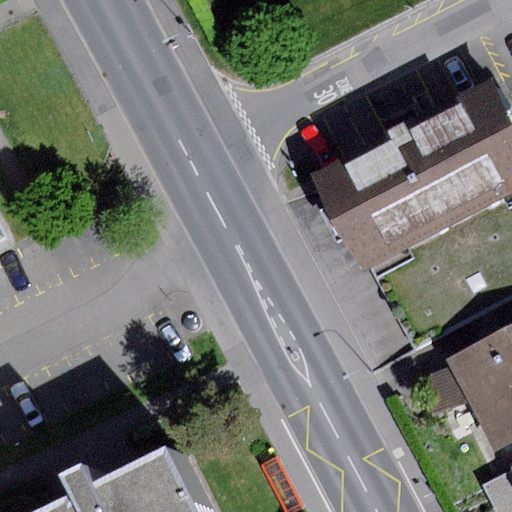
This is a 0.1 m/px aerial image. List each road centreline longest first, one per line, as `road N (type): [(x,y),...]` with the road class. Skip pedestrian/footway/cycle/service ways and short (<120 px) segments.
road 1 (residential): [(188,163),(370,511)]
road 2 (residential): [(511,4),(188,163)]
road 3 (residential): [(100,0),(188,163)]
